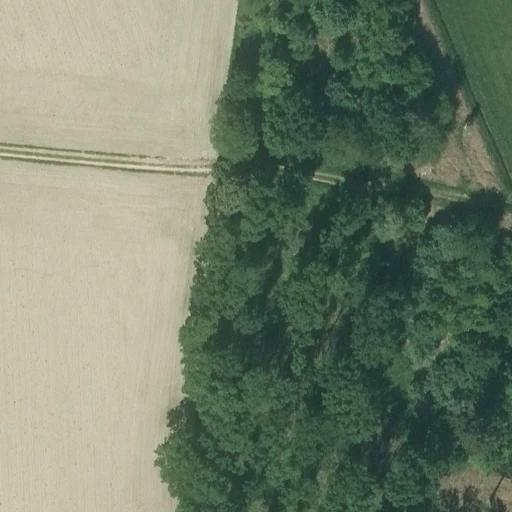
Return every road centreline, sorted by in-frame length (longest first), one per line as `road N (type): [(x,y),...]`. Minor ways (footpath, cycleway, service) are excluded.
road 1 (track): [(0,145),(511,194)]
road 2 (track): [(367,184),(434,511)]
